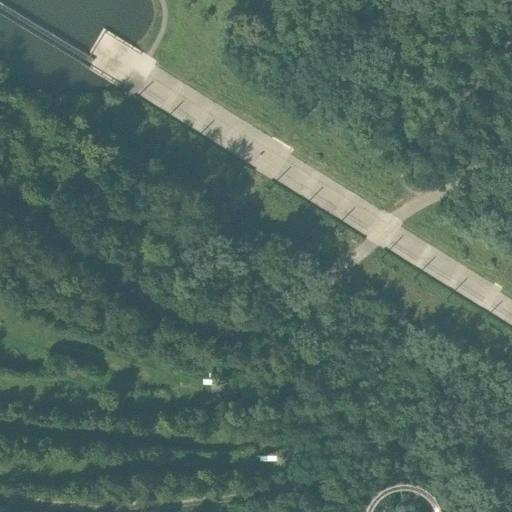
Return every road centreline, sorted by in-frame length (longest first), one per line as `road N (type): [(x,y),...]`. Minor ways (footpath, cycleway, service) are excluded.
road 1 (track): [(352,254),(351,303),(324,353),(296,381),(212,404),(118,411),(0,396)]
road 2 (track): [(0,496),(180,501),(271,492),(354,466),(380,447)]
